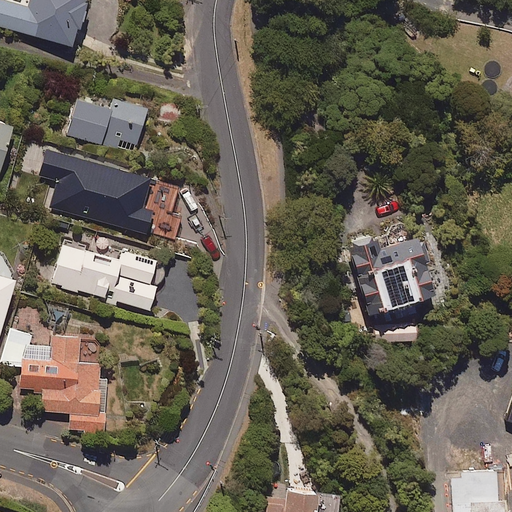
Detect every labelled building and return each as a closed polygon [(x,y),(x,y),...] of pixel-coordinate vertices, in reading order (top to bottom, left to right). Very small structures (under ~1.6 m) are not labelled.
[(89,0),(30,0),(27,10),(0,0),(0,27),(73,51),(89,0)] [(108,100),(74,92),(64,131),(133,148),(145,101),(110,92),(108,100)] [(146,169),(43,143),(36,171),(56,176),(49,204),(173,236),(178,215),(168,212),(176,181),(145,173),(146,169)] [(370,237),(367,228),(342,234),(350,272),(354,272),(362,308),(382,304),(381,300),(415,292),(431,288),(416,223),(370,237)] [(117,251),(58,241),(50,283),(116,295),(115,298),(148,304),(152,279),(146,278),(151,252),(118,246),(117,251)] [(0,313),(11,271),(0,267),(0,313)] [(416,336),(413,321),(373,327),(376,342),(416,336)] [(30,328),(5,326),(2,361),(18,363),(16,384),(39,386),(38,406),(67,408),(66,424),(100,427),(102,405),(94,404),(98,358),(76,356),(78,331),(48,329),(47,342),(29,340),(30,328)] [(500,511),(499,466),(450,468),(451,511),(500,511)] [(310,511),(311,480),(283,480),(282,494),(258,494),(257,511),(310,511)]
